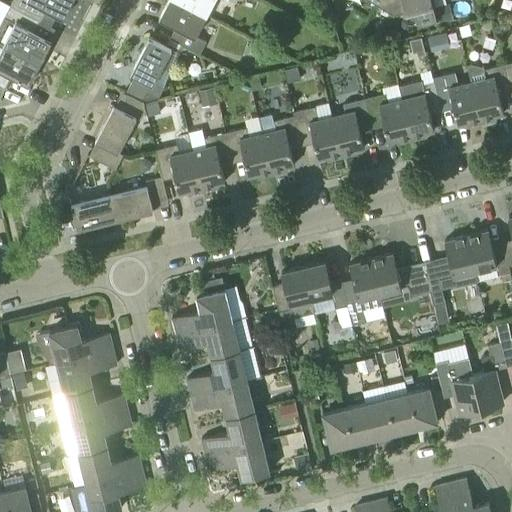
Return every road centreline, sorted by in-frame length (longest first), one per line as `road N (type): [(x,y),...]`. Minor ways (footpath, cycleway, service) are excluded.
road 1 (residential): [(511,174),(125,271)]
road 2 (residential): [(48,287),(29,211),(32,166),(119,0)]
road 3 (residential): [(511,511),(486,466),(461,461),(258,511)]
road 4 (residential): [(179,511),(125,271)]
